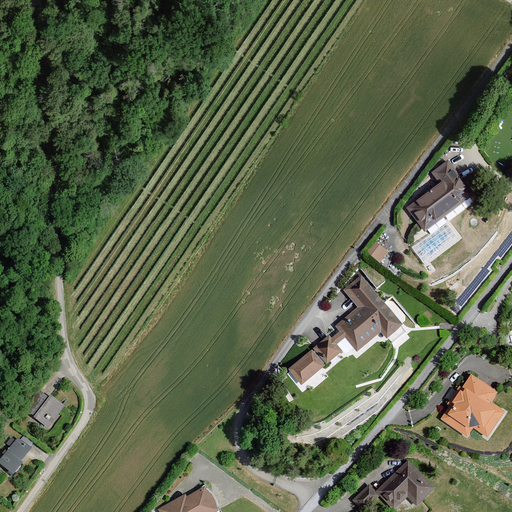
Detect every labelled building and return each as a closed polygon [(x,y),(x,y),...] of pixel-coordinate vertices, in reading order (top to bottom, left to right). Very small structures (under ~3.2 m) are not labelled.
[(474,194),(448,161),(431,173),(439,184),(406,209),(424,233),(474,194)] [(381,262),(389,251),(375,241),(367,253),(381,262)] [(361,275),(343,290),(358,308),(335,328),(357,354),(382,332),(387,338),(402,324),(361,275)] [(325,340),(286,370),(301,387),(340,358),(325,340)] [(498,392),(471,374),(440,419),(467,437),(473,428),(487,437),(506,410),(492,401),(498,392)] [(48,397),(39,390),(23,410),(34,419),(48,429),(64,405),(50,395),(48,397)] [(32,449),(17,437),(0,458),(0,464),(11,474),(32,449)] [(435,486),(408,460),(376,491),(369,485),(353,501),(364,511),(379,498),(392,510),(406,496),(415,505),(435,486)] [(214,511),(218,510),(203,486),(186,496),(185,493),(157,510),(158,511),(214,511)]
